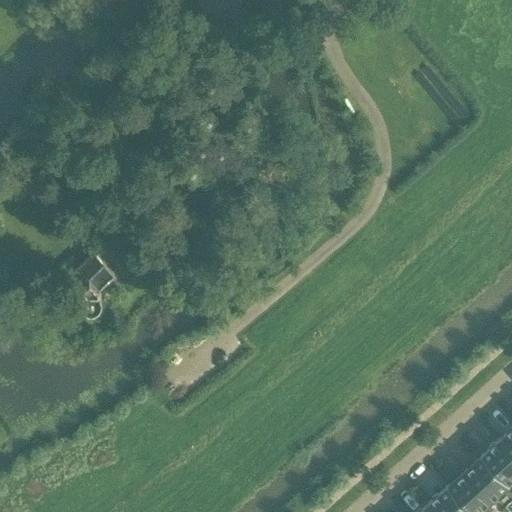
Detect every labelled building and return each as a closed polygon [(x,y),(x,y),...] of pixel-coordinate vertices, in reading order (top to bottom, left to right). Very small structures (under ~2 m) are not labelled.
[(51,141),(81,169),(99,150),(69,122),(51,141)] [(95,290),(94,289),(111,273),(93,252),(70,274),(78,282),(72,287),(76,292),(76,294),(75,296),(75,298),(76,300),(76,302),(78,304),(79,306),(81,307),(83,308),(85,308),(87,308),(89,308),(91,307),(93,306),(95,304),(96,302),(97,301),(97,298),(97,296),(97,294),(96,292),(95,290)] [(511,426),(499,438),(511,452),(511,426)] [(511,481),(511,452),(499,438),(481,454),(482,455),(483,455),(510,485),(511,484),(510,483),(511,481)] [(482,455),(466,470),(493,500),(510,485),(483,455),(482,455)] [(466,470),(449,485),(473,511),(479,511),(493,500),(466,470)] [(473,511),(449,485),(449,484),(431,499),(442,511),(473,511)] [(442,511),(431,499),(417,511),(442,511)]
